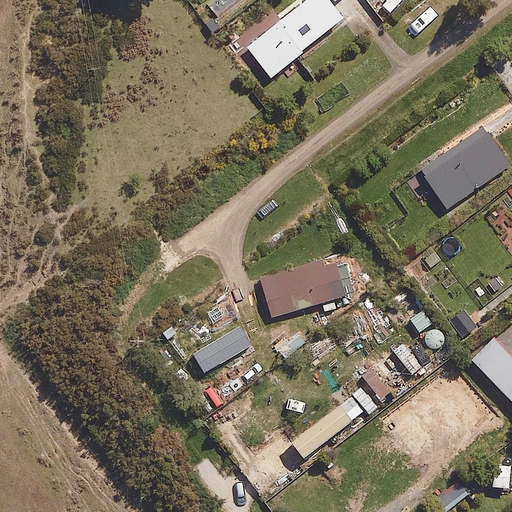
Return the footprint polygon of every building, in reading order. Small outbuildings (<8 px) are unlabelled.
[(341,19),(325,0),(305,0),(246,49),(270,78),(341,19)] [(508,166),(486,134),(423,178),(445,210),(508,166)] [(343,297),(332,259),(259,280),(270,318),(343,297)] [(511,361),(492,340),(470,361),(511,404),(511,361)] [(505,412),(483,388),(471,399),(493,423),(505,412)] [(372,409),(359,391),(290,445),(303,462),(372,409)] [(365,444),(350,438),(344,453),(360,459),(365,444)] [(398,476),(392,460),(362,472),(369,488),(398,476)] [(511,467),(492,466),(491,487),(510,488),(511,467)]
